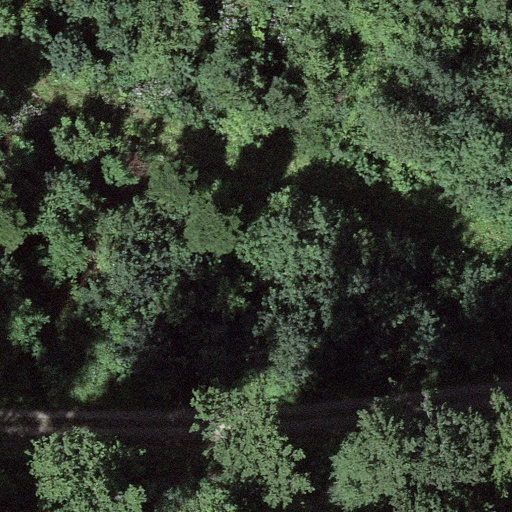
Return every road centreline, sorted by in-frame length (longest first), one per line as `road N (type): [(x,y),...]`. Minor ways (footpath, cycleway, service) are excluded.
road 1 (track): [(0,100),(281,190),(511,287)]
road 2 (track): [(0,421),(449,420),(511,412)]
